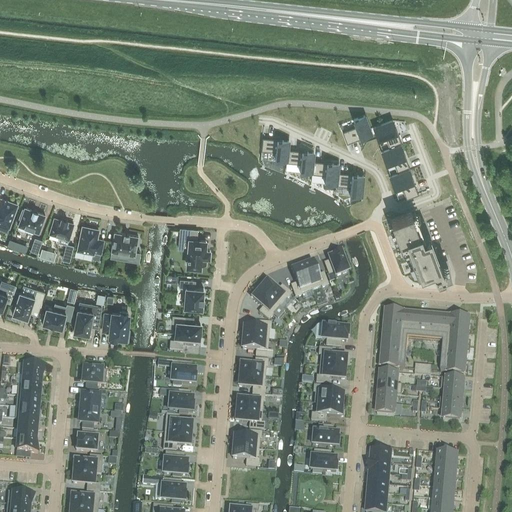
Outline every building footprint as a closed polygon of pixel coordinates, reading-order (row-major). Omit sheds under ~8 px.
[(356,127),(343,132),(347,144),(365,137),(372,134),(365,115),(354,119),(356,127)] [(393,120),(374,127),(378,139),(385,136),(390,149),(401,145),(401,146),(403,145),(397,131),(393,120)] [(262,138),(261,151),(276,153),(275,160),(286,161),(287,161),(288,150),(289,141),(278,140),(262,138)] [(390,149),(382,152),(386,163),(393,161),(398,174),(409,170),(411,170),(405,155),(401,146),(401,145),(390,149)] [(286,161),(286,163),(301,164),(300,172),(311,173),(312,173),(313,162),(314,153),(303,152),(303,151),(288,150),(287,161),(286,161)] [(311,173),(311,174),(326,176),(325,183),(336,185),(337,185),(338,173),(339,165),(328,164),(328,163),(313,162),(312,173),(311,173)] [(398,174),(390,177),(394,188),(401,185),(407,199),(419,195),(413,180),(409,170),(398,174)] [(336,185),(336,186),(350,188),(350,195),(362,196),(364,177),(353,175),(338,173),(337,185),(336,185)] [(140,207),(141,194),(135,193),(133,206),(140,207)] [(0,224),(9,227),(17,205),(7,201),(7,200),(6,200),(6,201),(3,199),(3,198),(2,198),(2,199),(0,199),(0,224)] [(32,210),(25,207),(24,209),(22,209),(19,218),(21,219),(18,225),(38,233),(45,215),(37,212),(38,211),(33,210),(32,210)] [(423,277),(435,273),(436,277),(444,274),(443,272),(450,270),(446,260),(440,262),(439,262),(437,263),(427,237),(422,239),(412,212),(391,220),(401,248),(407,246),(417,273),(421,271),(423,277)] [(49,234),(69,240),(73,225),(73,224),(67,222),(67,220),(62,219),(61,218),(61,220),(55,218),(54,218),(54,219),(49,234)] [(98,230),(83,227),(78,250),(93,253),(94,251),(100,253),(103,241),(96,239),(98,230)] [(197,230),(180,229),(179,239),(189,240),(187,266),(200,268),(200,265),(205,265),(206,257),(209,257),(209,250),(205,250),(206,241),(196,240),(197,230)] [(124,233),(124,234),(114,232),(111,252),(129,255),(128,260),(139,262),(140,255),(135,254),(138,236),(129,234),(128,234),(124,234),(124,233)] [(42,240),(35,238),(30,250),(37,253),(42,240)] [(9,239),(7,245),(25,252),(28,246),(9,239)] [(73,246),(66,244),(62,260),(69,261),(73,246)] [(345,265),(347,264),(344,257),(342,257),(340,253),(333,255),(333,257),(329,258),(330,262),(324,264),(329,276),(334,273),(336,277),(348,272),(345,265)] [(328,286),(323,274),(318,276),(313,263),(303,267),(303,266),(302,267),(311,291),(321,287),(322,288),(328,286)] [(311,291),(302,267),(301,267),(300,266),(291,269),(297,284),(291,286),(295,298),(302,295),(301,294),(311,291)] [(195,281),(180,280),(179,287),(185,288),(184,307),(192,308),(192,310),(199,311),(200,309),(202,309),(203,289),(194,288),(195,281)] [(291,294),(282,286),(278,291),(267,282),(260,290),(279,307),(286,299),(287,300),(291,294)] [(0,292),(0,309),(2,310),(5,301),(10,303),(16,286),(9,284),(6,294),(0,292)] [(70,288),(67,301),(74,303),(78,290),(70,288)] [(37,315),(44,293),(36,290),(34,296),(19,292),(12,314),(27,319),(29,313),(37,315)] [(279,307),(260,290),(259,291),(259,292),(257,290),(251,298),(263,308),(259,313),(268,321),(273,316),(272,315),(279,307)] [(105,296),(98,294),(96,303),(103,304),(105,296)] [(67,304),(66,307),(65,312),(46,308),(44,314),(43,314),(41,321),(43,321),(42,323),(62,328),(64,318),(70,320),(74,306),(67,304)] [(87,311),(78,309),(73,331),(78,332),(78,333),(84,334),(84,333),(89,334),(91,318),(99,320),(101,306),(89,304),(87,311)] [(112,315),(105,314),(103,331),(110,331),(109,337),(110,337),(110,339),(116,340),(116,338),(119,338),(119,340),(128,341),(130,329),(127,329),(128,315),(127,315),(128,312),(120,311),(119,314),(112,313),(112,315)] [(404,315),(404,314),(386,312),(381,368),(399,370),(399,369),(405,369),(408,340),(443,343),(441,373),(447,373),(447,374),(465,376),(470,319),(452,318),(452,319),(433,317),(433,316),(423,315),(423,316),(404,315)] [(185,317),(173,315),(172,322),(177,323),(176,334),(200,336),(200,335),(199,335),(200,324),(185,323),(185,317)] [(268,341),(269,330),(270,330),(271,324),(258,322),(258,329),(244,327),(243,338),(243,339),(268,341)] [(346,337),(348,337),(348,329),(343,329),(343,327),(335,326),(335,328),(323,327),(321,340),(326,340),(326,347),(340,348),(341,342),(346,342),(346,337)] [(89,344),(97,345),(98,335),(90,334),(89,344)] [(200,336),(176,334),(175,344),(170,344),(169,351),(182,352),(183,346),(198,347),(199,336),(200,336)] [(272,352),(267,351),(268,341),(243,339),(242,350),(256,351),(255,357),(272,359),(272,352)] [(321,356),(320,366),(345,369),(345,368),(346,357),(331,356),(332,350),(319,349),(318,356),(321,356)] [(265,378),(266,367),(267,368),(268,361),(255,360),(255,366),(241,365),(240,375),(240,376),(265,378)] [(172,369),(173,362),(158,361),(157,368),(172,369)] [(195,384),(196,376),(195,376),(195,371),(191,370),(191,364),(173,362),(171,382),(173,382),(173,386),(181,387),(181,383),(195,384)] [(45,366),(24,365),(23,377),(41,378),(45,366)] [(415,365),(415,375),(414,375),(431,377),(431,367),(415,365)] [(344,380),(345,369),(320,366),(319,377),(317,377),(316,384),(328,385),(329,379),(344,380)] [(83,383),(85,384),(85,390),(97,391),(97,385),(105,385),(106,371),(99,370),(98,370),(96,370),(97,370),(96,370),(94,370),(93,370),(92,370),(92,369),(91,369),(91,370),(83,369),(83,370),(84,370),(84,372),(83,372),(84,372),(83,374),(83,375),(83,377),(83,376),(83,377),(83,383)] [(398,375),(381,373),(380,384),(397,385),(398,375)] [(264,389),(265,378),(240,376),(239,377),(240,377),(239,387),(253,388),(252,395),(265,396),(265,389),(264,389)] [(23,377),(23,386),(22,387),(40,388),(41,378),(23,377)] [(441,390),(446,390),(463,391),(464,381),(442,379),(441,390)] [(380,384),(379,394),(396,396),(401,396),(402,385),(397,385),(380,384)] [(17,396),(39,398),(40,388),(22,387),(23,386),(18,386),(17,396)] [(342,406),(342,395),(328,394),(328,387),(314,386),(313,393),(315,393),(314,404),(316,404),(342,406)] [(97,391),(85,390),(84,396),(82,396),(81,402),(79,402),(79,403),(80,403),(80,404),(79,404),(79,405),(80,405),(79,407),(79,409),(79,410),(80,410),(98,411),(99,397),(96,397),(97,391)] [(446,390),(445,400),(462,401),(463,391),(446,390)] [(190,392),(177,391),(176,398),(170,397),(169,411),(193,413),(193,404),(192,404),(193,399),(189,399),(190,392)] [(396,396),(379,394),(378,404),(396,406),(396,396)] [(262,413),(263,402),(264,402),(265,396),(252,395),(251,401),(238,400),(237,410),(236,410),(236,411),(262,413)] [(16,408),(40,410),(40,403),(39,403),(39,398),(17,396),(16,408)] [(462,401),(445,400),(444,410),(462,412),(462,401)] [(342,407),(342,406),(316,404),(315,414),(311,414),(311,421),(325,423),(326,416),(342,418),(343,408),(341,408),(341,407),(342,407)] [(377,415),(395,416),(396,406),(378,404),(377,415)] [(39,417),(40,410),(16,408),(15,420),(19,420),(37,421),(38,417),(39,417)] [(80,410),(80,412),(80,414),(79,415),(80,415),(80,416),(79,416),(79,417),(80,417),(79,423),(82,424),(81,430),(93,431),(94,425),(97,425),(98,411),(80,410)] [(462,412),(444,410),(443,421),(461,422),(462,412)] [(261,424),(262,413),(236,411),(237,411),(236,422),(250,423),(249,429),(264,431),(264,424),(261,424)] [(179,416),(166,415),(165,433),(191,435),(191,434),(192,424),(178,423),(179,416)] [(19,420),(19,430),(36,431),(37,421),(19,420)] [(317,432),(313,432),(312,445),(338,447),(339,439),(337,439),(338,434),(332,434),(333,427),(318,426),(317,432)] [(36,431),(19,430),(18,440),(36,442),(36,431)] [(78,443),(77,442),(76,451),(96,453),(97,439),(94,439),(95,433),(82,432),(82,438),(78,437),(78,443)] [(258,450),(259,440),(261,440),(261,433),(249,432),(248,438),(232,437),(231,446),(233,447),(233,448),(258,450)] [(191,435),(165,433),(163,451),(176,452),(176,445),(192,447),(192,439),(190,439),(190,436),(191,436),(191,435)] [(38,454),(36,442),(18,440),(17,452),(38,454)] [(258,461),(258,450),(233,448),(233,449),(232,459),(246,460),(246,467),(258,468),(259,461),(258,461)] [(311,457),(310,470),(336,473),(336,464),(335,464),(336,459),(330,459),(330,453),(314,451),(313,457),(311,457)] [(391,464),(392,454),(372,452),(371,463),(391,464)] [(184,455),(166,453),(165,461),(164,461),(163,474),(172,475),(172,478),(181,479),(181,476),(187,476),(188,468),(186,468),(187,463),(183,462),(184,455)] [(458,456),(438,454),(437,466),(457,467),(458,456)] [(89,463),(75,462),(74,473),(95,475),(101,476),(103,458),(90,456),(89,463)] [(390,474),(391,464),(371,463),(370,463),(370,473),(390,474)] [(457,467),(437,466),(436,477),(456,479),(457,467)] [(95,475),(74,473),(73,484),(87,485),(87,491),(99,493),(100,486),(94,485),(95,475)] [(389,485),(390,474),(370,473),(369,473),(370,473),(369,483),(389,485)] [(456,479),(436,477),(435,488),(455,490),(456,479)] [(314,479),(313,499),(327,500),(328,480),(314,479)] [(181,482),(163,480),(163,486),(162,486),(161,500),(172,501),(171,505),(179,505),(180,502),(185,502),(185,494),(184,494),(185,488),(180,488),(181,482)] [(388,495),(389,485),(369,483),(368,493),(388,495)] [(455,490),(435,488),(434,500),(454,501),(455,490)] [(86,498),(79,497),(72,496),(71,508),(98,510),(99,493),(87,491),(86,498)] [(34,495),(8,493),(7,505),(12,506),(12,505),(29,507),(34,495)] [(387,505),(388,495),(368,493),(367,503),(387,505)] [(452,511),(454,501),(434,500),(433,511),(444,511),(452,511)] [(386,511),(387,505),(367,503),(366,511),(386,511)]
